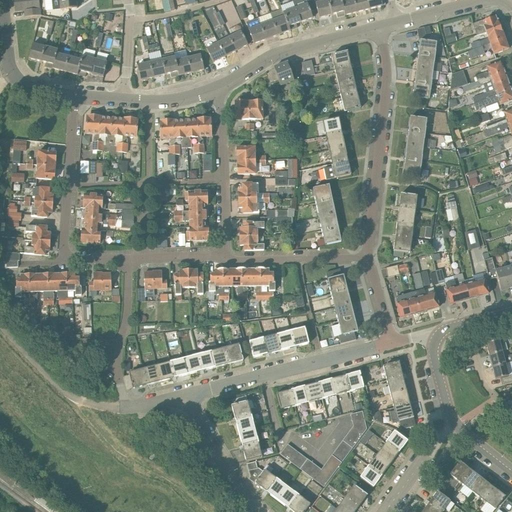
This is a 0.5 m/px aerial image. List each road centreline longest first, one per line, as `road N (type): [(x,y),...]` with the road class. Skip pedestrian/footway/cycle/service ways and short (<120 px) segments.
road 1 (residential): [(367,258),(386,83),(378,28)]
road 2 (residential): [(188,395),(125,408),(117,364),(127,257)]
road 3 (residential): [(188,395),(391,342)]
road 4 (residential): [(219,86),(282,52),(378,28)]
road 5 (residential): [(224,256),(219,86)]
road 6 (residential): [(76,258),(64,241),(75,96)]
road 7 (residential): [(75,96),(29,89),(12,75),(2,0)]
road 8 (residential): [(367,258),(224,256)]
road 9 (residential): [(254,511),(188,395)]
